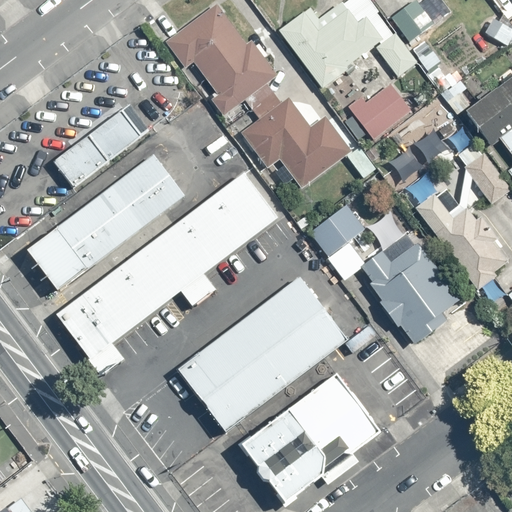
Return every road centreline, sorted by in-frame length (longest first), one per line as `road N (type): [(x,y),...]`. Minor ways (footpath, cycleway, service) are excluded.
road 1 (secondary): [(0,312),(149,511)]
road 2 (secondary): [(118,511),(0,354)]
road 3 (residential): [(511,399),(363,511)]
